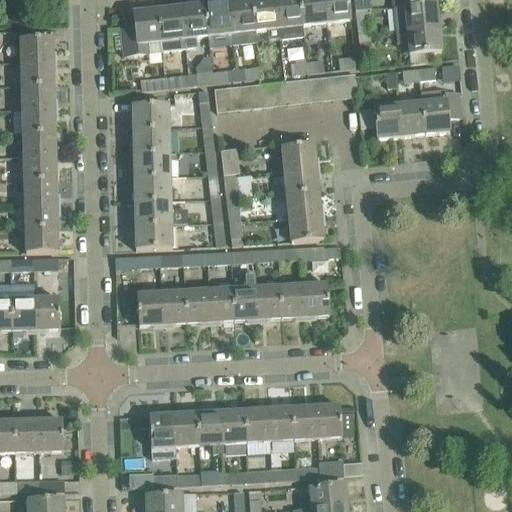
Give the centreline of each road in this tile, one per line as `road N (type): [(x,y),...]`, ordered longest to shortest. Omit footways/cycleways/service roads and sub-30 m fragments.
road 1 (unclassified): [(375,361),(364,199),(475,181),(490,159),(476,0)]
road 2 (residential): [(96,376),(87,0)]
road 3 (residential): [(96,376),(375,361)]
road 4 (unclassified): [(391,511),(375,361)]
road 5 (residential): [(100,511),(96,376)]
